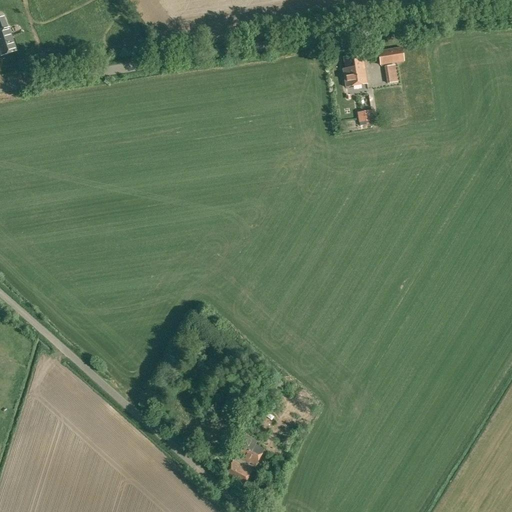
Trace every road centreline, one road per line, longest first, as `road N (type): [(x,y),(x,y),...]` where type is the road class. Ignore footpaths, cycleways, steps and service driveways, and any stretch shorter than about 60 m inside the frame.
road 1 (tertiary): [(0,87),(511,6)]
road 2 (unclassified): [(248,511),(0,292)]
